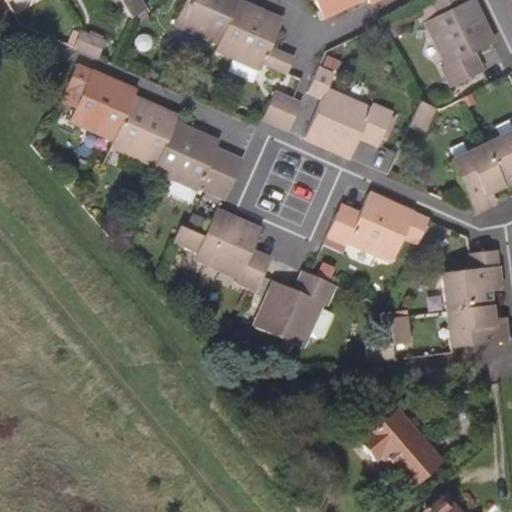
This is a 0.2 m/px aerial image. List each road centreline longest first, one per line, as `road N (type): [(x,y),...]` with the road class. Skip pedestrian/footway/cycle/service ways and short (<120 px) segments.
road 1 (residential): [(341,169),(267,138),(235,213),(307,243)]
road 2 (residential): [(511,229),(483,233),(341,169)]
road 3 (residential): [(276,0),(297,9),(312,42),(402,0)]
road 4 (unknown): [(267,138),(128,81)]
